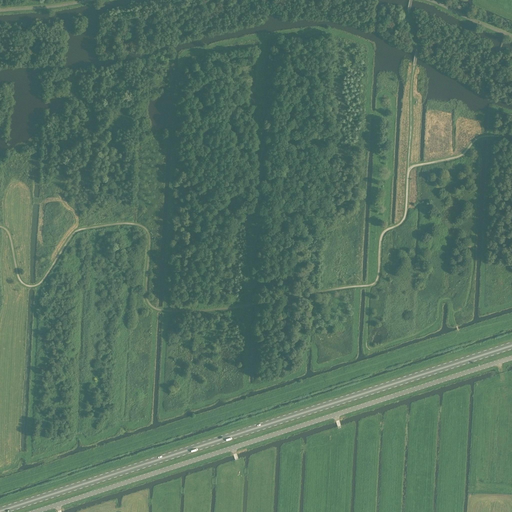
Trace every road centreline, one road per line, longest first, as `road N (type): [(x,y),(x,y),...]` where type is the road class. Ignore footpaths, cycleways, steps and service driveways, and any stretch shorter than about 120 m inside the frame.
road 1 (primary): [(0,511),(511,345)]
road 2 (unclassified): [(511,357),(35,511)]
